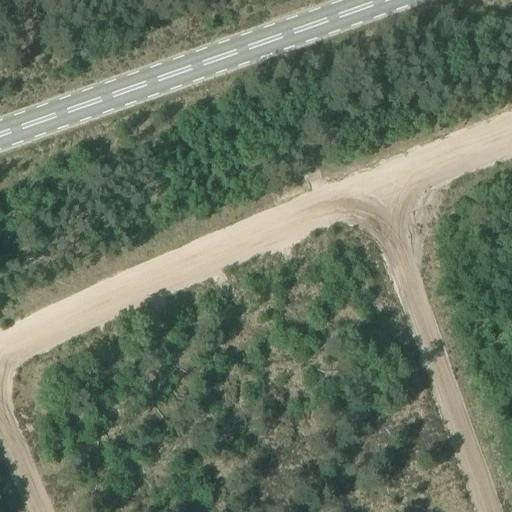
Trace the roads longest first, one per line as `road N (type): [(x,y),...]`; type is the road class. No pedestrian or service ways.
road 1 (track): [(0,347),(511,132)]
road 2 (unknown): [(372,190),(485,511)]
